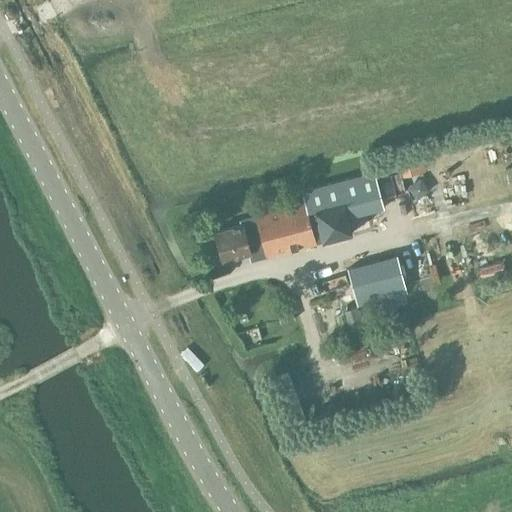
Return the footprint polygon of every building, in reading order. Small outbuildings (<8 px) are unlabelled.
[(302,190),(305,202),(314,237),(321,235),(314,211),(344,203),(348,218),(383,208),(373,171),(302,190)] [(316,243),(314,237),(305,202),(255,215),(257,220),(216,231),(223,259),(251,252),(250,248),(263,244),(266,256),(316,243)] [(314,211),(321,235),(322,239),(351,231),(348,218),(344,203),(314,211)] [(397,262),(349,274),(359,311),(407,298),(397,262)] [(294,424),(308,420),(289,368),(276,373),(294,424)]
